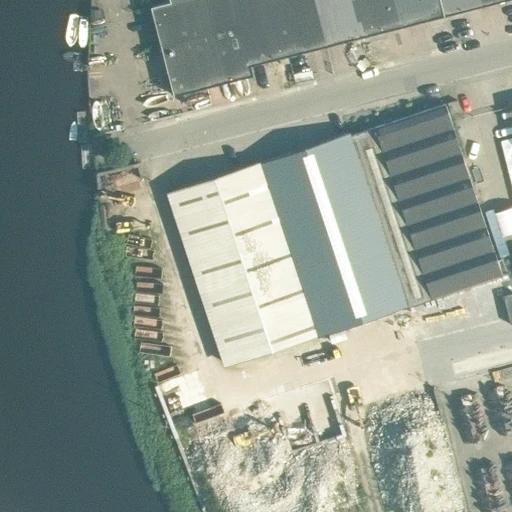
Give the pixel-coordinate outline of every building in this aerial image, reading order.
[(239,26),(232,0),(174,0),(170,1),(151,6),(161,46),(239,26)] [(288,55),(273,0),(232,0),(239,26),(249,65),(250,65),(288,55)] [(327,45),(315,0),(273,0),(288,55),(327,45)] [(365,35),(356,0),(315,0),(327,45),(365,35)] [(397,0),(356,0),(365,35),(404,25),(397,0)] [(439,0),(397,0),(404,25),(444,15),(439,0)] [(483,5),(481,0),(439,0),(444,15),(483,5)] [(249,65),(239,26),(161,46),(174,95),(253,75),(250,65),(249,65)] [(497,260),(445,103),(349,135),(348,132),(258,163),(258,162),(171,190),(228,364),(315,336),(405,306),(405,308),(507,274),(502,259),(497,260)]
